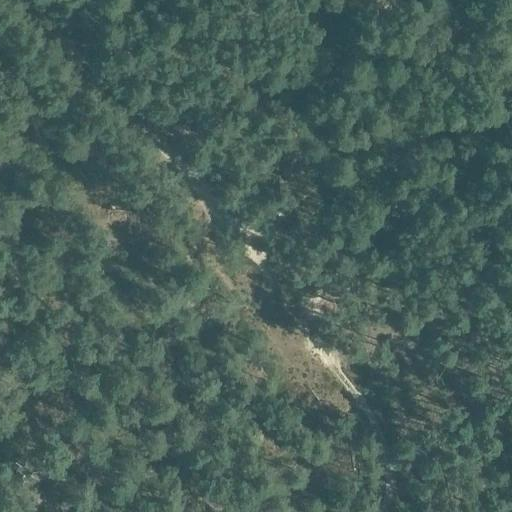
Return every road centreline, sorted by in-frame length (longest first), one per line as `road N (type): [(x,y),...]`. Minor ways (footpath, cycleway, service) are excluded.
road 1 (track): [(11,0),(192,179),(312,338)]
road 2 (track): [(241,236),(416,139),(501,110)]
road 3 (track): [(312,338),(358,398),(379,445),(390,475),(382,511)]
